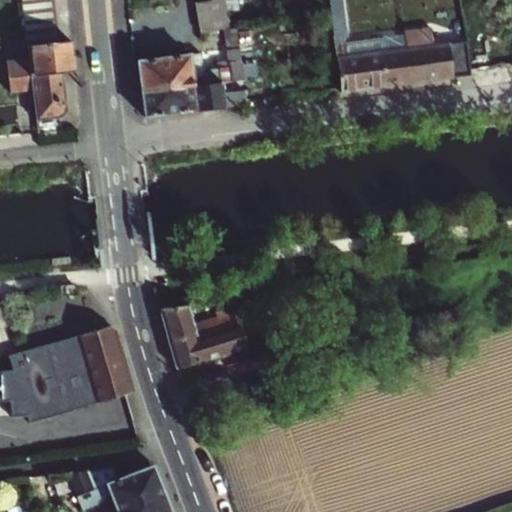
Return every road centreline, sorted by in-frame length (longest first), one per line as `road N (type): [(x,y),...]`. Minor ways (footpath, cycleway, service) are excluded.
road 1 (residential): [(112,140),(511,90)]
road 2 (tertiary): [(112,140),(141,341),(201,511)]
road 3 (tertiary): [(98,0),(112,140)]
